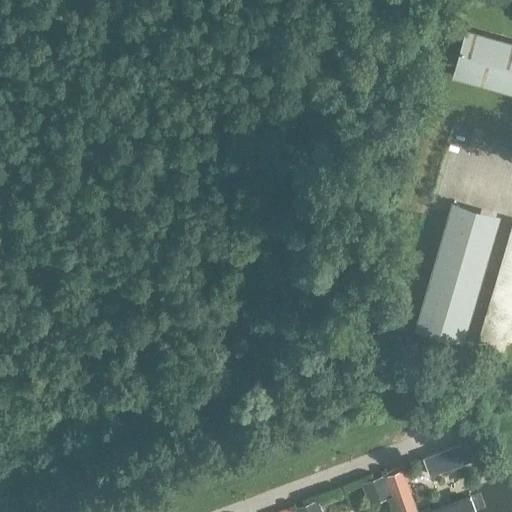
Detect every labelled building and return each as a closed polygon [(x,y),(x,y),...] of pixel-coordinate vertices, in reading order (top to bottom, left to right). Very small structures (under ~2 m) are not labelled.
[(511,90),(511,40),(466,27),(453,73),(511,90)] [(497,227),(450,213),(417,329),(464,343),(497,227)] [(511,229),(481,333),(505,341),(511,316),(511,229)] [(373,332),(376,339),(392,333),(389,325),(373,332)] [(462,445),(443,452),(449,467),(468,460),(462,445)] [(392,488),(387,476),(378,480),(382,491),(392,488)] [(475,511),(468,492),(429,507),(430,511),(475,511)] [(322,511),(318,499),(295,508),(296,511),(322,511)]
